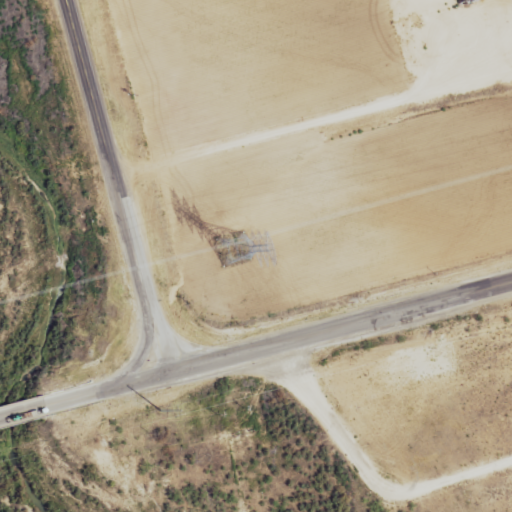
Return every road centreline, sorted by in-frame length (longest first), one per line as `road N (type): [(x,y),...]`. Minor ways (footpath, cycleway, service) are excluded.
road 1 (secondary): [(51,408),(511,285)]
road 2 (secondary): [(68,0),(171,376)]
